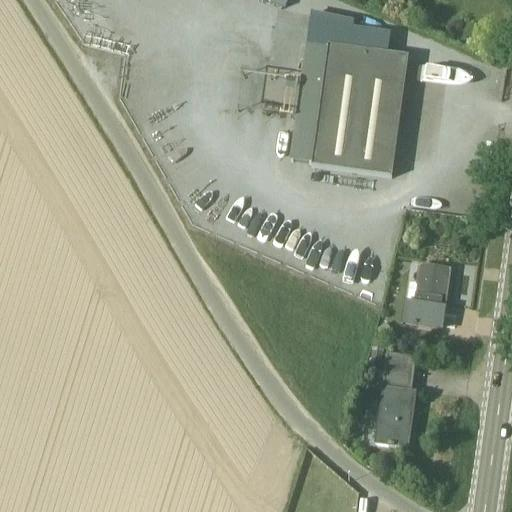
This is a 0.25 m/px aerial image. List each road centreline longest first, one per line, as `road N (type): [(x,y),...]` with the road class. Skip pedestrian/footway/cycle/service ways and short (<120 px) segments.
road 1 (unclassified): [(396,511),(285,419),(24,0)]
road 2 (primary): [(484,511),(511,314)]
